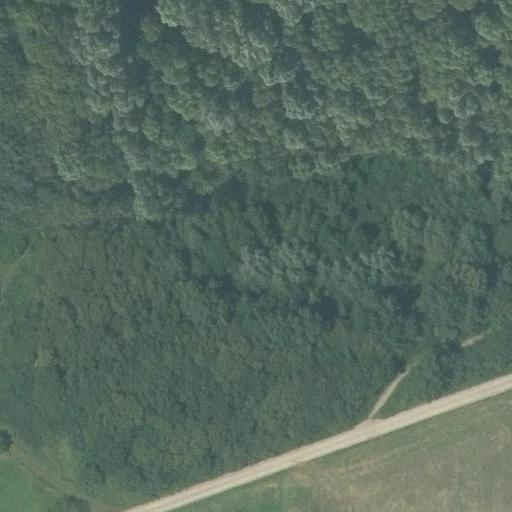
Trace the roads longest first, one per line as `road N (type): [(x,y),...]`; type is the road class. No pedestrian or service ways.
road 1 (track): [(145,511),(359,433)]
road 2 (track): [(359,433),(511,379)]
